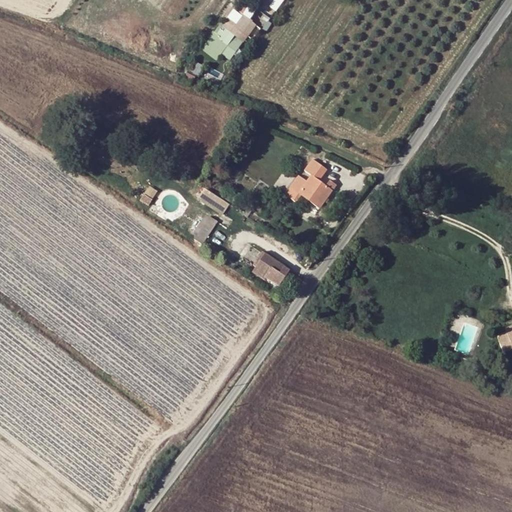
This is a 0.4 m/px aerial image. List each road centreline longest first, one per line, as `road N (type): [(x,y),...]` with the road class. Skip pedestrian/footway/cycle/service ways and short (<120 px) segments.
road 1 (unclassified): [(511,0),(144,511)]
road 2 (unknown): [(387,173),(401,195),(484,234),(507,260)]
